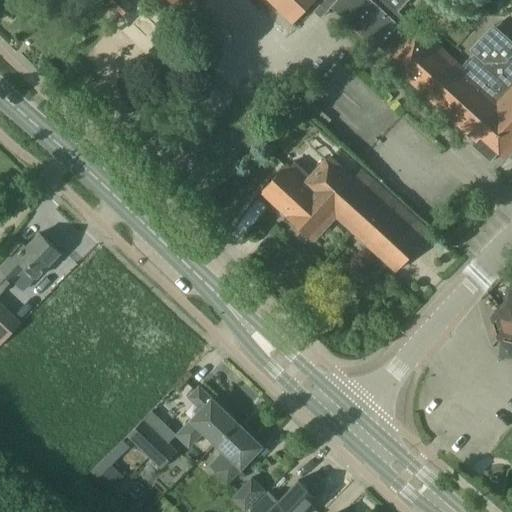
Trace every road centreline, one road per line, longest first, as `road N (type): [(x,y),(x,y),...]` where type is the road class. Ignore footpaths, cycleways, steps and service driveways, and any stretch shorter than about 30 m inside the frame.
road 1 (secondary): [(215,293),(0,93)]
road 2 (secondary): [(215,293),(216,305),(267,365),(341,431)]
road 3 (secondary): [(357,415),(215,293)]
road 4 (residential): [(403,363),(511,241)]
road 5 (secondary): [(464,511),(357,415)]
road 6 (secondary): [(341,431),(430,511)]
